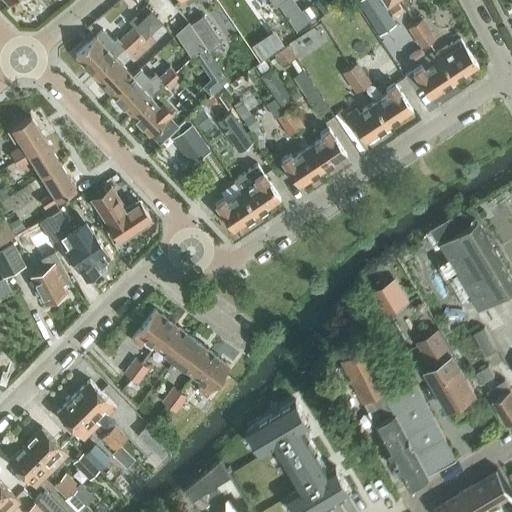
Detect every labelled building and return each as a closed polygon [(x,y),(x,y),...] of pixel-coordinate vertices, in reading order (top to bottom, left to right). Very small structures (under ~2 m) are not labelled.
[(294,0),(285,0),(278,5),(296,31),(316,17),(309,6),(302,11),(294,0)] [(379,0),(360,0),(358,2),(379,35),(395,24),(379,0)] [(150,12),(138,24),(143,29),(147,34),(149,32),(159,23),(155,18),(150,12)] [(223,42),(204,15),(191,23),(207,47),(210,51),(223,42)] [(409,27),(416,37),(429,28),(423,19),(409,27)] [(133,28),(120,40),(125,46),(143,29),(138,24),(133,28)] [(190,24),(179,34),(193,56),(196,54),(205,48),(203,45),(193,29),(190,24)] [(95,36),(76,54),(95,74),(114,56),(125,46),(120,40),(117,37),(114,39),(104,28),(95,36)] [(435,38),(429,28),(416,37),(422,47),(435,38)] [(143,29),(125,46),(137,58),(150,46),(156,40),(149,32),(147,34),(143,29)] [(439,58),(454,80),(478,64),(460,38),(451,44),(454,48),(439,58)] [(287,44),(275,53),(284,65),(296,57),(287,44)] [(205,48),(196,54),(206,69),(217,62),(210,51),(207,47),(205,48)] [(95,74),(113,94),(133,76),(114,56),(95,74)] [(430,96),(454,80),(439,58),(424,68),(422,65),(413,71),(430,96)] [(357,62),(350,66),(364,86),(372,80),(359,60),(357,62)] [(173,65),(161,76),(166,81),(177,70),(173,65)] [(356,91),(364,86),(350,66),(343,71),(356,91)] [(133,76),(113,94),(132,113),(151,95),(162,85),(166,81),(161,76),(156,71),(150,77),(141,67),(133,76)] [(177,70),(166,81),(171,87),(183,76),(177,70)] [(151,95),(132,113),(150,133),(170,115),(179,107),(168,95),(173,90),(171,87),(166,81),(162,85),(151,95)] [(313,81),(302,88),(319,114),(330,107),(313,81)] [(374,102),(389,124),(413,108),(396,82),(386,88),(389,92),(374,102)] [(243,101),(235,108),(243,118),(251,112),(243,101)] [(365,140),(389,124),(374,102),(359,112),(357,107),(347,114),(365,140)] [(284,111),(297,130),(305,125),(292,106),(284,111)] [(202,107),(192,115),(203,129),(213,121),(202,107)] [(231,110),(217,120),(228,135),(242,126),(231,110)] [(289,135),(297,130),(284,111),(277,115),(289,135)] [(251,112),(243,118),(251,129),(259,123),(251,112)] [(23,145),(11,152),(15,159),(46,140),(31,115),(12,127),(23,145)] [(192,123),(172,137),(190,163),(210,149),(192,123)] [(307,146),(322,168),(346,153),(328,126),(320,132),(322,136),(307,146)] [(46,140),(15,159),(20,166),(32,159),(42,176),(61,164),(46,140)] [(299,184),(322,168),(307,146),(292,156),(290,153),(282,158),(299,184)] [(257,163),(233,179),(241,190),(256,213),(280,197),(257,163)] [(77,188),(61,164),(42,176),(53,192),(41,200),(45,208),(77,188)] [(91,197),(107,221),(119,241),(151,220),(139,200),(126,209),(110,184),(91,197)] [(2,185),(0,186),(0,198),(1,200),(8,195),(2,185)] [(233,229),(256,213),(241,190),(226,200),(224,197),(215,203),(233,229)] [(481,221),(471,205),(431,229),(440,245),(443,243),(451,258),(439,265),(461,302),(473,295),(480,307),(511,287),(511,281),(477,223),(481,221)] [(40,221),(53,241),(63,234),(59,228),(69,221),(60,208),(50,215),(50,214),(40,221)] [(5,217),(0,220),(0,244),(16,234),(15,234),(9,223),(5,217)] [(19,217),(9,223),(15,234),(16,233),(25,227),(19,217)] [(79,222),(66,231),(73,242),(66,247),(79,267),(81,265),(87,275),(98,268),(96,265),(110,256),(93,229),(92,230),(90,226),(84,230),(79,222)] [(0,248),(0,268),(4,275),(25,264),(13,242),(0,248)] [(60,283),(68,279),(54,251),(41,258),(47,268),(31,276),(45,304),(66,293),(60,283)] [(401,306),(411,301),(410,300),(397,277),(375,290),(389,313),(401,306)] [(145,337),(155,345),(173,322),(154,308),(131,337),(140,344),(145,337)] [(173,322),(155,345),(173,359),(191,336),(173,322)] [(486,356),(497,349),(484,327),(473,334),(486,356)] [(425,370),(433,383),(450,411),(477,395),(438,329),(418,342),(432,366),(425,370)] [(370,343),(342,357),(344,360),(365,400),(364,401),(386,442),(409,487),(410,487),(429,477),(428,474),(456,459),(434,417),(412,375),(389,333),(370,343)] [(191,336),(173,359),(191,373),(209,350),(191,336)] [(209,350),(191,373),(202,381),(197,387),(206,394),(228,365),(209,350)] [(121,388),(131,376),(142,362),(136,357),(125,371),(113,362),(104,374),(121,388)] [(142,362),(131,376),(139,382),(149,368),(142,362)] [(480,385),(494,376),(488,366),(474,375),(480,385)] [(73,396),(95,417),(104,408),(109,414),(117,406),(90,379),(73,396)] [(507,424),(511,421),(511,390),(505,380),(487,391),(507,424)] [(164,401),(168,404),(179,390),(175,387),(164,401)] [(179,390),(168,404),(176,410),(187,396),(179,390)] [(86,426),(95,417),(73,396),(57,412),(84,439),(92,431),(86,426)] [(271,414),(248,429),(263,453),(275,446),(300,487),(287,495),(297,511),(317,511),(327,506),(323,498),(331,493),(336,501),(351,491),(336,466),(329,470),(304,429),(311,425),(296,399),(281,409),(285,416),(276,422),(271,414)] [(109,432),(121,443),(128,436),(116,424),(109,432)] [(147,424),(138,433),(149,445),(159,436),(147,424)] [(42,427),(26,444),(47,465),(52,470),(61,462),(69,454),(42,427)] [(115,449),(121,443),(109,432),(103,437),(115,449)] [(26,444),(9,460),(36,487),(44,479),(52,470),(47,465),(26,444)] [(83,452),(73,461),(90,479),(100,470),(83,452)] [(223,460),(186,486),(196,500),(233,474),(223,460)] [(479,509),(478,509),(479,511),(501,511),(494,500),(509,491),(511,496),(511,492),(497,468),(472,483),(478,493),(472,497),(479,509)] [(67,471),(60,478),(73,492),(74,491),(88,505),(94,500),(67,471)] [(60,478),(54,484),(66,497),(73,492),(60,478)] [(0,480),(0,511),(9,511),(13,509),(20,502),(0,480)] [(43,509),(46,511),(66,511),(45,490),(34,500),(36,502),(43,509)] [(438,511),(473,511),(478,509),(479,509),(472,497),(465,501),(459,491),(434,506),(438,511)] [(36,502),(25,511),(39,511),(43,509),(36,502)]
